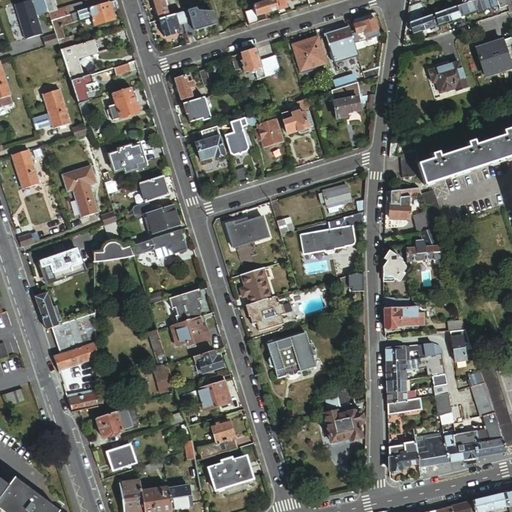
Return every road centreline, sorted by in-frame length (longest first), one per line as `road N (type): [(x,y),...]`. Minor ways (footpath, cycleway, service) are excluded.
road 1 (residential): [(379,157),(373,333),(380,506)]
road 2 (residential): [(196,215),(288,511)]
road 3 (residential): [(0,231),(97,511)]
road 4 (residential): [(395,5),(370,4),(151,70)]
road 5 (residential): [(196,215),(379,157)]
road 6 (unknown): [(373,333),(443,341),(456,425)]
road 7 (residential): [(151,70),(196,215)]
road 8 (residential): [(380,506),(511,473)]
road 9 (residential): [(511,17),(392,54)]
